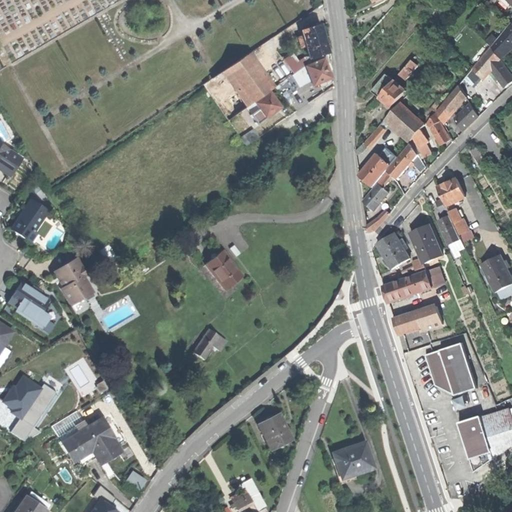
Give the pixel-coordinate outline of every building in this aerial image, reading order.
[(500,59),(511,48),(511,24),(498,41),(492,49),(500,59)] [(309,58),(309,60),(329,54),(325,40),(320,25),(301,31),(303,37),(306,47),(309,58)] [(266,43),(270,48),(281,41),(277,35),(266,43)] [(300,49),(306,47),(303,37),(298,38),(300,49)] [(487,44),(492,49),(498,41),(493,37),(487,44)] [(483,60),(490,69),(500,62),(502,61),(500,59),(492,49),(483,60)] [(248,54),(221,73),(247,108),(274,89),(248,54)] [(293,75),(302,69),(297,62),(292,55),(283,60),(293,75)] [(310,63),(309,60),(309,58),(297,62),(302,69),(305,66),(310,63)] [(324,60),(306,68),(310,79),(313,86),(331,79),(327,70),(324,60)] [(483,80),(492,72),(490,69),(483,60),(474,70),(483,80)] [(400,77),(406,81),(418,67),(413,62),(400,77)] [(511,84),(511,75),(500,62),(490,69),(492,72),(505,89),(511,85),(511,84)] [(306,68),(305,66),(302,69),(293,75),(292,75),(299,88),(307,83),(306,80),(310,79),(306,68)] [(450,115),(483,80),(474,70),(444,106),(450,115)] [(221,73),(211,80),(236,116),(247,108),(221,73)] [(292,92),(299,88),(292,75),(285,80),(292,92)] [(382,101),(392,109),(407,92),(387,75),(372,93),(382,101)] [(203,86),(228,121),(236,116),(211,80),(203,86)] [(265,118),(266,119),(281,108),(275,101),(270,93),(255,104),(259,110),(256,112),(261,120),(265,118)] [(257,126),(266,119),(265,118),(261,120),(256,112),(259,110),(255,104),(252,107),(254,110),(249,114),(257,126)] [(401,104),(386,120),(391,123),(398,130),(413,115),(401,104)] [(430,112),(435,116),(437,113),(441,108),(436,104),(430,112)] [(456,120),(464,133),(471,125),(479,118),(471,105),(466,111),(456,120)] [(451,117),(450,115),(444,106),(441,108),(437,113),(442,121),(444,125),(451,117)] [(440,123),(442,121),(437,113),(435,116),(428,124),(430,128),(440,123)] [(425,126),(413,115),(398,130),(411,142),(414,138),(422,130),(425,126)] [(386,120),(381,126),(385,130),(391,123),(386,120)] [(451,141),(440,123),(430,128),(441,147),(446,144),(451,141)] [(364,144),(369,149),(386,130),(385,130),(381,126),(364,144)] [(240,139),(246,147),(258,139),(252,130),(240,139)] [(429,142),(422,130),(414,138),(420,150),(427,144),(429,142)] [(432,154),(427,144),(420,150),(424,159),(432,154)] [(0,168),(9,174),(20,158),(0,145),(0,168)] [(411,145),(402,156),(405,160),(415,152),(411,145)] [(389,151),(382,159),(391,166),(398,158),(389,151)] [(418,157),(415,152),(405,160),(409,167),(412,164),(418,157)] [(366,182),(373,188),(391,166),(382,159),(378,155),(360,177),(366,182)] [(388,172),(398,180),(404,173),(409,167),(405,160),(402,156),(388,172)] [(426,169),(418,157),(412,164),(420,175),(426,169)] [(369,207),(374,211),(390,193),(385,189),(393,179),(387,174),(378,184),(379,185),(364,203),(369,207)] [(438,189),(443,200),(447,207),(466,199),(458,180),(447,185),(438,189)] [(11,229),(30,241),(36,232),(34,231),(47,211),(30,199),(19,216),(11,229)] [(436,203),(443,219),(450,216),(449,214),(447,207),(443,200),(439,201),(436,203)] [(368,226),(369,234),(375,233),(391,215),(387,211),(379,218),(368,226)] [(449,214),(450,216),(455,225),(461,222),(456,211),(449,214)] [(450,245),(461,240),(460,237),(455,225),(450,216),(443,219),(439,221),(450,245)] [(461,222),(455,225),(460,237),(469,233),(464,221),(461,222)] [(411,234),(421,258),(424,265),(443,257),(430,226),(421,230),(411,234)] [(396,234),(377,245),(385,258),(393,271),(411,260),(396,234)] [(204,265),(225,291),(243,277),(222,251),(204,265)] [(489,261),(481,265),(495,294),(511,285),(511,278),(501,255),(489,261)] [(417,272),(418,275),(427,272),(424,265),(421,258),(413,262),(415,266),(417,272)] [(55,273),(60,282),(63,280),(67,286),(61,290),(71,306),(84,298),(82,295),(91,290),(84,279),(86,277),(76,261),(63,268),(55,273)] [(405,277),(417,272),(415,266),(403,272),(405,277)] [(440,267),(428,272),(434,288),(446,283),(440,267)] [(418,275),(417,276),(421,292),(434,288),(428,272),(427,272),(418,275)] [(386,296),(389,304),(421,292),(417,276),(383,288),(386,296)] [(14,292),(8,301),(16,307),(18,304),(37,317),(48,300),(20,282),(14,292)] [(438,306),(421,313),(426,327),(445,320),(443,316),(442,316),(438,306)] [(421,313),(394,322),(399,337),(423,328),(426,327),(421,313)] [(447,328),(445,320),(426,327),(423,328),(426,336),(447,328)] [(0,348),(11,332),(0,324),(0,348)] [(193,354),(202,360),(212,346),(218,351),(225,341),(216,334),(209,329),(201,340),(202,340),(193,354)] [(461,342),(425,355),(431,372),(435,385),(455,395),(477,388),(461,342)] [(9,413),(31,428),(39,417),(25,408),(37,390),(20,378),(12,389),(8,395),(6,393),(0,402),(10,410),(9,413)] [(457,410),(467,406),(463,396),(453,399),(457,410)] [(511,417),(509,409),(481,418),(494,459),(511,446),(511,417)] [(256,427),(268,452),(289,442),(276,416),(265,422),(256,427)] [(481,417),(459,424),(466,445),(475,473),(494,459),(481,418),(481,417)] [(99,421),(59,444),(70,463),(74,461),(79,468),(89,462),(93,459),(97,466),(118,453),(99,421)] [(329,454),(337,480),(369,469),(361,444),(340,450),(329,454)] [(123,483),(136,491),(142,482),(129,474),(123,483)] [(239,484),(242,490),(247,498),(255,494),(247,480),(239,484)] [(233,511),(240,508),(249,503),(247,498),(242,490),(226,499),(230,505),(233,511)] [(29,493),(25,498),(39,507),(43,502),(29,493)] [(247,498),(249,503),(254,511),(255,511),(262,508),(255,494),(247,498)] [(42,511),(44,511),(39,507),(25,498),(23,497),(13,511),(42,511)] [(89,511),(117,511),(118,510),(96,499),(89,511)] [(241,511),(254,511),(249,503),(240,508),(241,511)]
